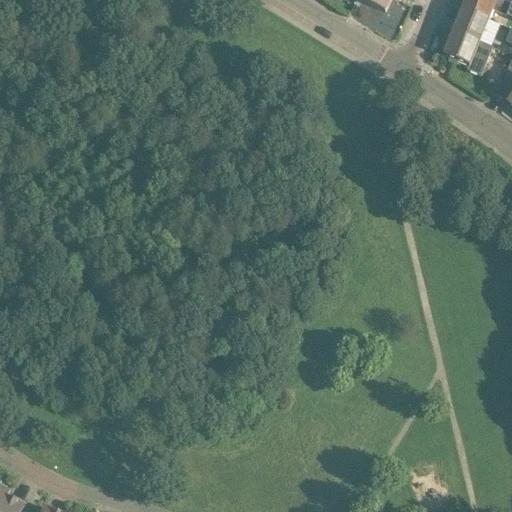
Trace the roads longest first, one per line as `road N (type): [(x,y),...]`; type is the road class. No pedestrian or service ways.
road 1 (residential): [(144,511),(0,458)]
road 2 (residential): [(401,72),(278,0)]
road 3 (residential): [(511,150),(401,72)]
